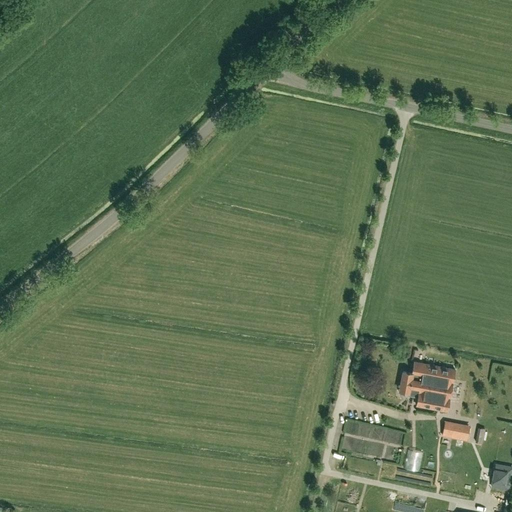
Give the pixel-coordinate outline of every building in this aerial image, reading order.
[(409,392),(418,393),(424,363),(414,361),(412,373),(403,371),(399,390),(409,392)] [(455,369),(424,363),(418,393),(417,397),(418,397),(416,405),(447,411),(455,369)] [(469,427),(445,422),(442,435),(467,440),(469,427)] [(348,423),(344,450),(386,457),(387,455),(395,456),(399,431),(348,423)] [(485,439),(486,425),(480,424),(478,438),(485,439)] [(511,467),(495,464),(491,486),(508,489),(511,467)]
